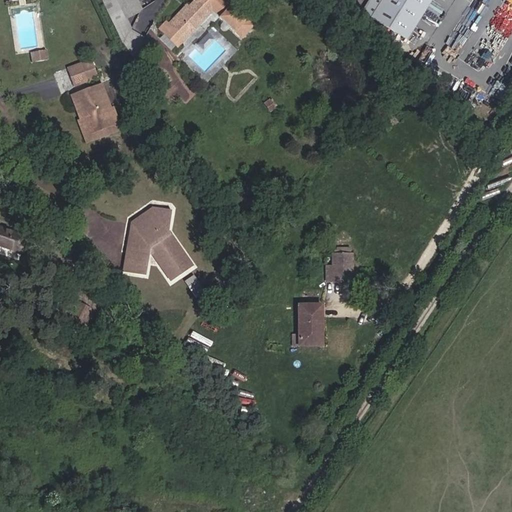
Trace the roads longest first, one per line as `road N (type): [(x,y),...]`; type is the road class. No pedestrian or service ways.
road 1 (track): [(297,511),(511,196)]
road 2 (track): [(511,120),(408,291),(374,314),(336,316)]
road 3 (unknown): [(0,109),(42,191),(56,193),(159,150)]
